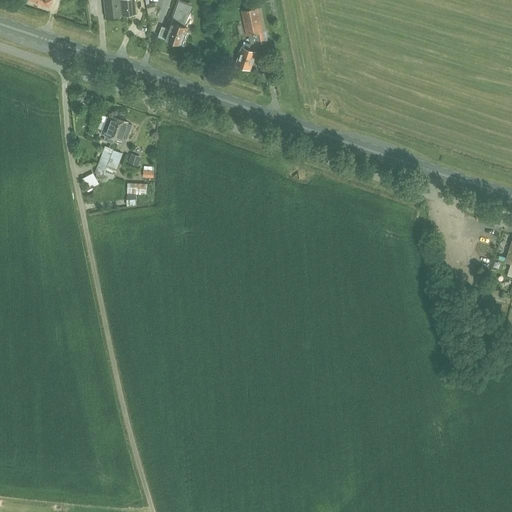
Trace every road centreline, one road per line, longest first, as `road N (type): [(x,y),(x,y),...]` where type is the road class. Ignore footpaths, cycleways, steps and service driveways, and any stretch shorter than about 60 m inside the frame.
road 1 (unclassified): [(511,218),(55,67)]
road 2 (primary): [(511,197),(62,46)]
